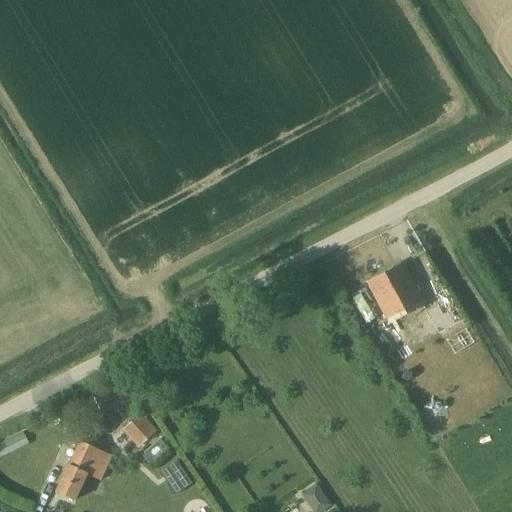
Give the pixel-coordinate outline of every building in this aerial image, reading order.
[(389,324),(423,305),(402,266),(368,285),(389,324)] [(103,415),(135,399),(126,381),(94,397),(103,415)] [(138,448),(157,431),(141,414),(122,431),(138,448)] [(23,432),(0,439),(0,454),(28,446),(23,432)] [(149,461),(167,448),(160,439),(142,452),(149,461)] [(100,481),(112,456),(80,441),(70,465),(69,465),(56,493),(74,501),(86,475),(100,481)] [(311,511),(319,511),(331,504),(316,483),(299,495),(311,511)] [(57,500),(51,511),(72,511),(74,508),(57,500)]
